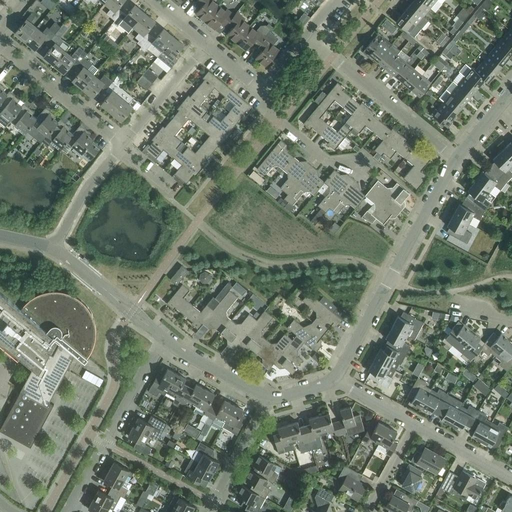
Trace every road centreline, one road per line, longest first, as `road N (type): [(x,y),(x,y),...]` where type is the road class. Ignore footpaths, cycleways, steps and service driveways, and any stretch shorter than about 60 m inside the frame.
road 1 (residential): [(332,378),(457,157)]
road 2 (residential): [(65,511),(161,337)]
road 3 (residential): [(457,157),(307,33)]
road 4 (residential): [(122,143),(0,40)]
road 5 (residential): [(368,176),(349,159),(326,160),(261,102),(260,89)]
road 6 (residential): [(161,337),(52,248)]
road 7 (residential): [(122,143),(207,44)]
road 8 (residential): [(207,511),(268,396)]
road 9 (residential): [(52,248),(122,143)]
road 10 (residential): [(161,337),(268,396)]
